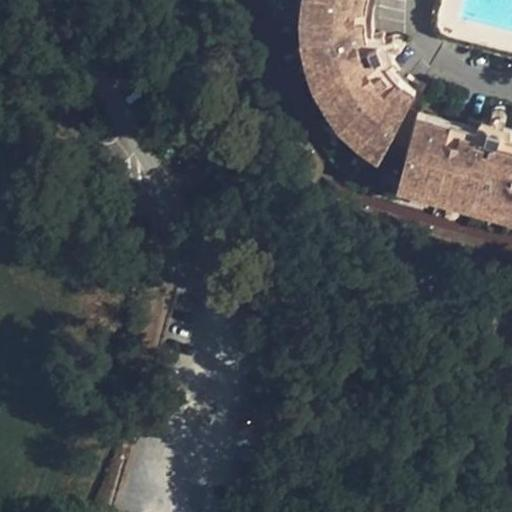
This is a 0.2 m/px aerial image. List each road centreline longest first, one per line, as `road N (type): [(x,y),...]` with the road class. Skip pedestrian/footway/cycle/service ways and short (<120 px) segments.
road 1 (residential): [(187,190),(242,227),(504,313),(511,328)]
road 2 (residential): [(71,0),(69,22),(117,141),(187,190)]
road 3 (residential): [(187,190),(132,72),(112,0)]
